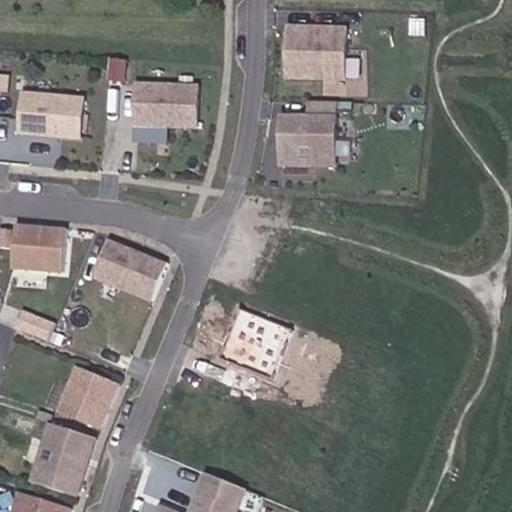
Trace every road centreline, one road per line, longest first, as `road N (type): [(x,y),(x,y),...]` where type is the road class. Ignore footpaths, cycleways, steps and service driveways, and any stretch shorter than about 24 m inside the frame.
road 1 (residential): [(206,244),(106,511)]
road 2 (residential): [(258,0),(257,73),(238,185),(206,244)]
road 3 (residential): [(0,205),(130,217),(206,244)]
